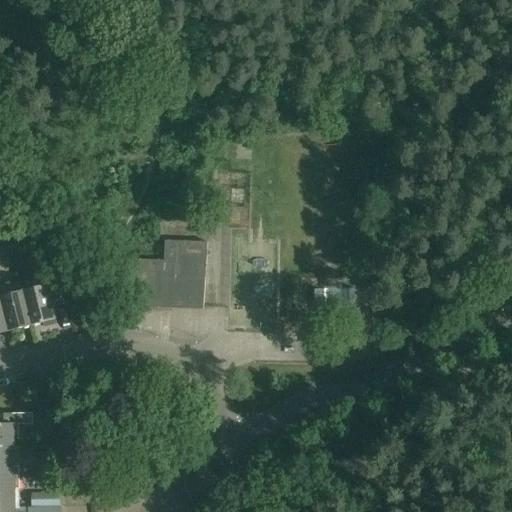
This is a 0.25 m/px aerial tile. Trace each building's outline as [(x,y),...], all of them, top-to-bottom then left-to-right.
[(0,230),(0,242),(11,236),(6,227),(0,230)] [(134,259),(132,306),(132,307),(203,310),(206,262),(207,242),(164,240),(163,260),(134,259)] [(14,253),(9,243),(0,247),(0,251),(3,258),(14,253)] [(39,287),(24,290),(33,325),(44,323),(46,327),(58,324),(53,301),(64,299),(57,272),(44,276),(44,277),(40,278),(38,283),(39,287)] [(24,290),(1,296),(10,331),(33,325),(24,290)] [(0,333),(10,331),(1,296),(0,291),(0,333)] [(13,413),(13,414),(0,414),(0,448),(13,448),(13,433),(19,434),(19,424),(33,424),(33,413),(13,413)] [(0,477),(19,477),(19,467),(18,467),(18,448),(13,448),(0,448),(0,477)] [(19,477),(0,477),(0,507),(14,507),(19,507),(19,489),(19,477)] [(59,493),(46,493),(46,506),(60,506),(59,493)]
